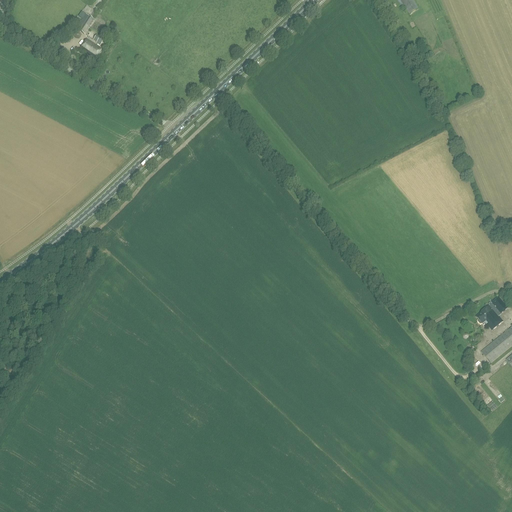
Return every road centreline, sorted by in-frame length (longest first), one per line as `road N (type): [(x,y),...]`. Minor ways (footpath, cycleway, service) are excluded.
road 1 (unclassified): [(511,294),(489,292),(424,326),(412,324),(218,90)]
road 2 (primary): [(0,281),(77,224),(218,90)]
road 3 (primary): [(218,90),(313,0)]
